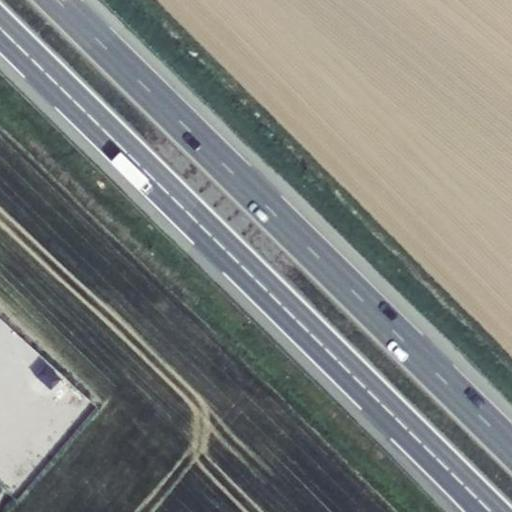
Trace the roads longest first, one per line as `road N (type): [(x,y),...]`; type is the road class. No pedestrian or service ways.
road 1 (motorway): [(0,29),(486,511)]
road 2 (motorway): [(511,448),(55,0)]
